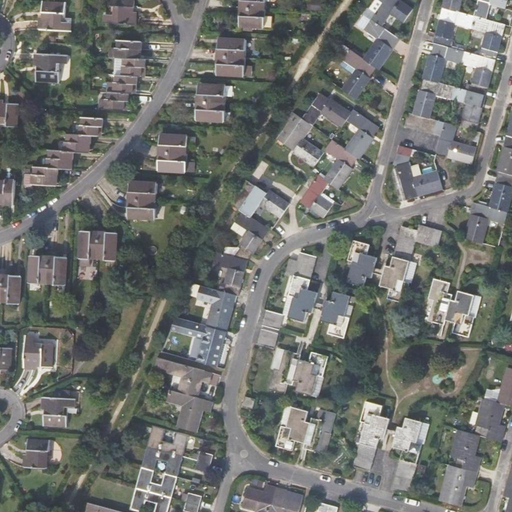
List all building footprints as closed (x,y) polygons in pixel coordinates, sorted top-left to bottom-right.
[(114,6),(114,15),(113,23),(136,24),(136,12),(134,11),(134,0),(111,0),(111,6),(114,6)] [(241,0),(240,26),(264,27),(265,0),(241,0)] [(322,0),(321,0),(308,0),(307,10),(321,12),(322,0)] [(379,0),(384,3),(373,19),(383,26),(392,13),(404,22),(413,10),(400,0),(379,0)] [(445,0),(444,7),(459,12),(462,0),(445,0)] [(478,0),(475,16),(486,19),(490,3),(506,7),(508,0),(478,0)] [(39,29),(62,30),(62,22),(63,13),(65,13),(65,3),(43,1),(42,16),(40,16),(39,29)] [(484,47),(482,56),(496,60),(505,24),(486,19),(475,16),(459,12),(444,7),(435,43),(436,43),(450,47),(456,23),(487,32),(483,47),(484,47)] [(103,22),(113,23),(114,15),(104,14),(103,22)] [(401,39),(383,26),(373,19),(366,30),(375,36),(361,56),(376,67),(380,69),(394,49),(401,39)] [(72,23),(62,22),(62,30),(71,31),(72,23)] [(220,37),(218,74),(244,76),(245,66),(246,39),(220,37)] [(125,58),(141,59),(142,41),(117,40),(116,47),(116,57),(125,58)] [(369,77),(376,67),(361,56),(341,42),(335,51),(345,58),(344,60),(354,67),(340,87),(356,98),(371,78),(369,77)] [(447,58),(478,67),(492,71),(496,60),(482,56),(471,53),(450,47),(436,43),(433,54),(447,58)] [(57,63),(57,54),(34,53),(34,69),(36,70),(36,81),(59,82),(59,71),(57,71),(57,63)] [(68,55),(57,54),(57,63),(68,63),(68,55)] [(424,78),(426,78),(440,82),(447,58),(433,54),(431,54),(424,78)] [(146,59),(141,59),(125,58),(116,57),(115,74),(116,75),(122,75),(137,76),(138,76),(139,67),(142,67),(146,67),(146,59)] [(253,66),(245,66),(244,76),(252,76),(253,66)] [(472,91),(484,95),(486,95),(492,71),(478,67),(473,83),(474,83),(472,91)] [(137,76),(122,75),(116,75),(116,82),(108,82),(108,91),(129,93),(133,93),(134,84),(137,84),(137,76)] [(472,91),(440,82),(426,78),(423,90),(437,94),(468,103),(481,106),(484,95),(472,91)] [(199,83),(198,120),(225,122),(227,84),(199,83)] [(414,114),(430,119),(437,94),(423,90),(421,90),(414,114)] [(129,93),(108,91),(107,99),(99,99),(99,109),(125,110),(125,101),(129,101),(129,93)] [(347,120),(352,113),(331,99),(321,93),(303,118),(293,112),(288,120),(290,122),(280,136),(287,142),(285,144),(295,150),(294,152),(315,166),(324,153),(304,139),(323,113),(343,126),(344,125),(347,120)] [(0,123),(7,124),(7,126),(17,127),(18,103),(8,102),(8,101),(0,100),(0,123)] [(483,107),(481,106),(468,103),(464,118),(462,126),(476,131),(483,107)] [(339,159),(325,180),(331,183),(339,189),(353,168),(351,167),(358,157),(360,158),(374,138),(372,137),(379,126),(354,110),(352,113),(347,120),(360,129),(346,149),(333,140),(327,150),(339,159)] [(445,123),(430,119),(414,114),(409,113),(406,125),(442,134),(445,123)] [(91,135),(95,135),(95,126),(98,126),(103,126),(103,118),(84,117),(84,125),(78,125),(78,134),(91,135)] [(457,126),(445,123),(442,134),(438,151),(449,154),(449,157),(473,164),(477,148),(453,141),(457,126)] [(90,152),(91,135),(78,134),(66,133),(65,150),(74,151),(90,152)] [(161,133),(159,170),(186,172),(188,147),(188,135),(161,133)] [(196,137),(188,135),(188,147),(195,147),(196,137)] [(511,135),(508,135),(507,135),(504,147),(505,147),(498,171),(499,171),(511,174),(511,135)] [(397,165),(410,162),(414,150),(401,146),(395,165),(397,165)] [(73,169),(74,151),(65,150),(48,149),(47,167),(59,168),(73,169)] [(196,162),(187,162),(186,172),(195,173),(196,162)] [(414,176),(410,162),(397,165),(398,167),(394,169),(393,174),(400,201),(443,188),(437,169),(414,176)] [(59,168),(47,167),(33,166),(33,174),(25,173),(25,184),(26,186),(32,186),(32,183),(58,185),(59,168)] [(511,174),(499,171),(496,182),(497,183),(490,207),(508,211),(511,196),(511,174)] [(317,221),(332,200),(323,194),(331,183),(325,180),(319,176),(297,208),(317,221)] [(0,178),(0,203),(14,205),(16,179),(0,178)] [(131,180),(129,217),(155,219),(157,182),(131,180)] [(241,244),(254,253),(269,229),(252,217),(261,203),(281,217),(290,204),(259,183),(256,187),(247,181),(246,182),(232,204),(241,210),(243,211),(232,229),(243,236),(248,228),(250,230),(241,244)] [(508,212),(508,211),(490,207),(474,202),(471,213),(472,214),(465,238),(483,243),(490,219),(505,223),(508,212)] [(420,225),(419,230),(416,241),(438,247),(442,231),(420,225)] [(410,261),(416,241),(419,230),(403,226),(394,256),(410,261)] [(81,231),(80,258),(117,259),(118,233),(81,231)] [(372,278),(374,273),(375,268),(378,257),(367,254),(370,244),(355,240),(349,260),(354,262),(348,282),(364,286),(367,276),(372,278)] [(224,254),(247,259),(254,253),(241,244),(241,245),(229,247),(224,254)] [(224,254),(217,252),(214,263),(230,268),(225,285),(221,284),(219,290),(237,295),(247,259),(224,254)] [(314,308),(315,303),(318,292),(308,290),(317,257),(301,252),(299,261),(291,259),(287,273),(295,275),(289,295),(295,296),(289,317),(305,321),(308,311),(313,312),(314,308)] [(31,255),(30,282),(67,284),(68,257),(31,255)] [(385,270),(384,275),(381,285),(391,288),(388,298),(394,300),(404,303),(410,283),(405,281),(410,261),(394,256),(391,267),(387,265),(385,270)] [(343,280),(348,282),(354,262),(349,260),(343,280)] [(415,262),(410,261),(405,281),(410,283),(415,262)] [(0,275),(0,301),(20,302),(22,277),(0,275)] [(446,319),(451,299),(453,294),(448,293),(450,283),(435,278),(429,299),(434,300),(429,321),(445,325),(446,319)] [(214,301),(208,325),(227,331),(237,295),(224,292),(202,285),(199,297),(214,301)] [(325,306),(324,311),(321,320),(331,323),(329,333),(345,337),(350,317),(345,316),(351,296),(335,291),(332,301),(327,300),(325,306)] [(456,300),(451,299),(446,319),(456,322),(453,332),(469,337),(480,297),(459,291),(456,300)] [(284,315),(269,311),(268,310),(264,325),(280,329),(284,315)] [(227,331),(208,325),(192,321),(189,333),(205,338),(198,361),(218,366),(228,331),(227,331)] [(263,329),(259,343),(275,348),(279,333),(263,329)] [(27,335),(27,345),(34,345),(35,335),(27,335)] [(43,345),(34,345),(27,345),(26,367),(38,368),(38,366),(53,367),(54,344),(43,343),(43,345)] [(0,346),(0,368),(11,369),(13,348),(0,346)] [(295,380),(300,359),(301,355),(278,348),(273,368),(275,368),(270,389),(285,393),(288,384),(293,385),(295,380)] [(319,375),(323,376),(329,356),(313,352),(310,362),(300,359),(295,380),(299,381),(297,391),(313,395),(319,375)] [(179,392),(198,397),(202,381),(198,380),(201,369),(162,358),(158,369),(183,377),(179,392)] [(511,367),(509,367),(502,393),(499,402),(505,404),(511,405),(511,367)] [(213,372),(201,369),(198,380),(202,381),(210,383),(213,372)] [(325,376),(323,376),(319,375),(313,395),(319,397),(325,376)] [(157,389),(149,387),(147,394),(155,396),(157,389)] [(202,398),(198,397),(179,392),(171,390),(168,401),(184,405),(178,426),(197,431),(203,410),(199,409),(202,398)] [(65,415),(66,406),(66,398),(70,398),(70,391),(63,391),(54,395),(54,397),(44,397),(43,413),(45,413),(44,425),(67,426),(67,415),(65,415)] [(494,391),(491,400),(499,402),(502,393),(494,391)] [(246,396),(244,406),(253,409),(256,399),(246,396)] [(70,398),(66,398),(66,406),(76,407),(76,399),(70,398)] [(214,401),(202,398),(199,409),(203,410),(211,412),(214,401)] [(491,400),(485,399),(481,411),(473,409),(470,420),(478,422),(475,434),(480,435),(502,441),(506,425),(499,424),(505,404),(499,402),(491,400)] [(385,438),(386,434),(388,429),(390,418),(380,416),(383,405),(367,401),(361,421),(367,423),(355,466),(371,470),(380,437),(385,438)] [(282,426),(277,445),(293,450),(296,440),(306,442),(305,448),(320,452),(326,431),(331,433),(337,413),(321,409),(318,419),(313,417),(312,422),(306,421),(309,411),(293,406),(287,427),(282,426)] [(397,432),(396,437),(393,446),(404,449),(393,488),(409,492),(422,444),(428,423),(423,421),(407,417),(404,427),(399,426),(397,432)] [(148,446),(184,456),(190,435),(177,432),(174,442),(164,440),(166,428),(154,425),(148,446)] [(463,468),(456,466),(451,465),(442,500),(461,505),(466,485),(473,487),(481,456),(475,454),(480,435),(475,434),(461,430),(453,456),(459,458),(465,460),(463,468)] [(29,439),(28,454),(26,454),(25,466),(49,467),(50,440),(29,439)] [(178,477),(184,456),(148,446),(142,467),(155,470),(158,459),(169,462),(165,473),(178,477)] [(201,451),(200,454),(196,453),(194,458),(199,459),(196,469),(210,472),(214,455),(201,451)] [(459,458),(456,466),(463,468),(465,460),(459,458)] [(152,482),(155,470),(142,467),(137,488),(172,497),(178,477),(165,473),(162,485),(152,482)] [(267,485),(265,492),(264,496),(275,499),(278,488),(267,485)] [(264,496),(265,492),(249,487),(243,506),(260,511),(259,511),(270,511),(275,499),(264,496)] [(168,511),(172,497),(137,488),(131,508),(144,511),(147,501),(157,503),(154,511),(168,511)] [(278,488),(275,499),(285,502),(286,498),(288,491),(278,488)] [(299,511),(302,502),(304,495),(288,491),(286,498),(285,502),(275,499),(270,511),(299,511)] [(198,511),(203,496),(190,493),(189,494),(183,493),(182,500),(187,501),(185,510),(191,511),(198,511)] [(38,511),(44,507),(39,502),(33,508),(35,511),(38,511)] [(123,511),(100,506),(88,503),(85,511),(123,511)] [(337,511),(338,507),(323,503),(321,503),(318,511),(337,511)]
